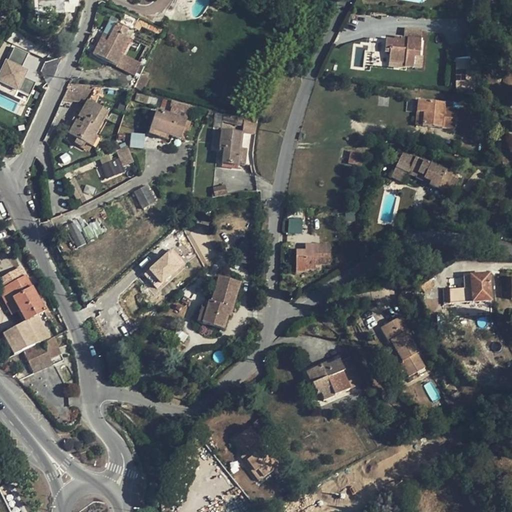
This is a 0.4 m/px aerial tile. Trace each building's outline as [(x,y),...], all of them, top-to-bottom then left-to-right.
[(125,12),(119,23),(133,30),(135,28),(139,20),(125,12)] [(135,28),(139,29),(140,26),(143,22),(139,20),(135,28)] [(110,21),(101,39),(107,42),(116,24),(110,21)] [(161,31),(143,22),(140,26),(158,35),(161,31)] [(128,30),(116,24),(107,42),(101,39),(92,55),(116,67),(123,55),(121,54),(129,38),(125,35),(128,30)] [(422,32),(407,31),(407,39),(421,40),(422,32)] [(400,41),(386,39),(384,52),(390,52),(389,62),(405,63),(404,67),(413,67),(421,68),(422,58),(419,57),(421,40),(407,39),(401,38),(400,41)] [(22,66),(27,51),(9,45),(0,73),(0,87),(29,97),(34,82),(25,79),(28,68),(22,66)] [(123,55),(116,67),(134,76),(140,64),(123,55)] [(472,59),(460,59),(460,92),(477,94),(472,59)] [(57,76),(55,60),(42,62),(44,78),(57,76)] [(140,75),(134,88),(142,92),(149,79),(140,75)] [(67,89),(62,99),(76,100),(85,86),(70,84),(69,88),(68,89),(67,89)] [(85,86),(76,100),(87,101),(88,101),(89,98),(95,86),(85,86)] [(102,87),(95,86),(89,98),(96,102),(102,87)] [(145,96),(137,94),(135,100),(144,102),(145,96)] [(170,100),(163,98),(159,109),(166,111),(170,100)] [(88,101),(87,101),(79,116),(74,125),(69,134),(77,139),(75,143),(82,147),(85,143),(92,147),(97,138),(94,136),(96,133),(108,112),(95,105),(88,101)] [(182,104),(172,101),(170,107),(181,110),(181,109),(182,104)] [(444,103),(418,101),(417,113),(424,113),(422,126),(442,128),(455,129),(457,109),(444,108),(444,103)] [(186,120),(157,110),(150,130),(148,134),(167,140),(168,136),(180,140),(180,139),(182,134),(187,135),(191,123),(186,121),(186,120)] [(70,123),(74,125),(79,116),(76,114),(70,123)] [(242,134),(221,131),(219,149),(224,149),(224,152),(222,164),(238,166),(238,164),(245,165),(254,167),(253,164),(252,155),(254,141),(257,124),(244,120),(229,116),(228,123),(243,126),(242,134)] [(215,130),(213,148),(219,149),(221,131),(215,130)] [(144,147),(145,133),(131,133),(130,147),(144,147)] [(100,139),(97,138),(92,147),(95,149),(100,139)] [(92,147),(85,143),(82,147),(89,151),(92,147)] [(126,146),(116,151),(119,158),(123,167),(134,162),(127,147),(126,146)] [(116,151),(99,157),(102,165),(119,158),(116,151)] [(364,154),(350,151),(348,164),(361,166),(364,154)] [(403,152),(401,156),(413,162),(415,158),(403,152)] [(430,165),(415,158),(413,162),(401,156),(396,168),(408,174),(410,169),(424,176),(423,178),(430,181),(429,184),(444,192),(445,189),(453,193),(458,181),(451,178),(452,174),(446,171),(430,164),(430,165)] [(396,168),(391,178),(403,183),(408,174),(396,168)] [(410,169),(408,174),(422,180),(424,176),(410,169)] [(147,184),(91,214),(102,233),(158,204),(147,184)] [(212,188),(214,197),(226,195),(224,186),(212,188)] [(302,209),(288,209),(287,218),(301,218),(302,209)] [(426,219),(425,226),(436,227),(436,219),(426,219)] [(74,222),(66,226),(77,247),(86,242),(74,222)] [(143,269),(155,287),(186,266),(174,248),(143,269)] [(251,251),(239,248),(235,260),(247,263),(251,251)] [(306,251),(296,251),(296,273),(305,272),(305,270),(315,270),(315,253),(306,253),(306,251)] [(400,270),(397,267),(392,272),(395,275),(400,270)] [(21,268),(0,279),(0,293),(12,315),(19,312),(26,323),(44,313),(48,321),(52,319),(41,299),(38,301),(21,268)] [(488,276),(470,278),(468,278),(462,278),(463,279),(463,284),(464,290),(456,290),(456,288),(448,289),(448,290),(443,290),(444,305),(449,305),(472,303),(490,301),(488,276)] [(239,284),(218,277),(218,280),(215,287),(211,303),(208,302),(206,310),(201,308),(197,322),(202,324),(223,330),(227,317),(230,317),(239,284)] [(433,287),(429,282),(420,289),(424,295),(433,287)] [(402,317),(381,329),(389,343),(391,342),(402,361),(400,362),(409,377),(425,368),(417,353),(419,352),(407,332),(410,331),(402,317)] [(24,352),(31,368),(50,359),(62,354),(54,338),(24,352)] [(240,346),(235,340),(226,349),(232,355),(240,346)] [(350,357),(340,362),(345,372),(355,367),(350,357)] [(50,359),(31,368),(34,374),(53,366),(50,359)] [(340,361),(326,367),(322,369),(321,367),(312,370),(317,383),(311,385),(316,396),(320,394),(323,402),(334,397),(349,390),(349,389),(363,383),(355,367),(345,372),(340,362),(340,361)] [(312,370),(306,373),(311,385),(317,383),(312,370)] [(397,430),(393,424),(386,429),(390,435),(397,430)] [(251,427),(233,441),(244,455),(248,460),(246,461),(255,472),(257,470),(263,478),(280,467),(251,427)] [(397,430),(390,435),(394,440),(401,436),(397,430)] [(255,472),(246,461),(244,463),(252,474),(255,472)] [(255,472),(252,474),(258,482),(263,478),(257,470),(255,472)] [(0,511),(18,511),(5,485),(0,487),(0,511)]
